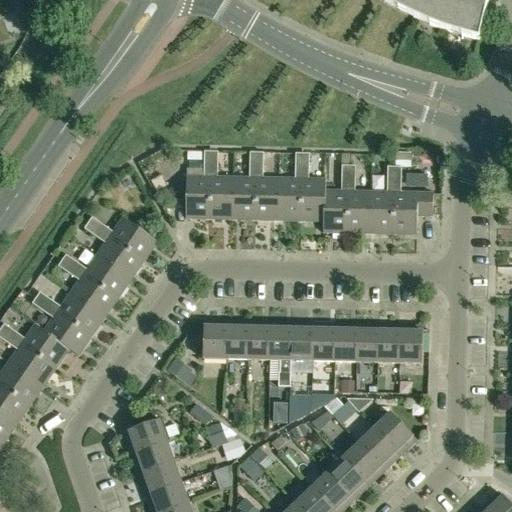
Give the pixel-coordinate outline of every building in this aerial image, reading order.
[(390,0),(402,6),(416,13),(405,37),(406,37),(414,19),(429,25),(446,32),(461,37),(478,41),(474,61),(484,20),(496,23),(500,6),(488,3),(489,2),(481,0),(390,0)] [(210,221),(211,152),(204,152),(204,178),(187,178),(186,220),(210,221)] [(233,179),(218,178),(218,153),(211,152),(210,221),(232,221),(233,179)] [(255,222),(257,153),(250,153),(249,179),(233,179),(232,221),(255,222)] [(279,180),(263,179),(264,154),(257,153),(255,222),(278,222),(279,180)] [(301,223),(302,154),(295,154),(295,180),(279,180),(278,222),(301,223)] [(326,181),(309,180),(309,154),(302,154),(301,223),(324,223),(325,192),(326,181)] [(347,235),(348,167),(342,166),(341,192),(325,192),(324,223),(323,234),(347,235)] [(371,193),(355,193),(355,167),(348,167),(347,235),(370,235),(371,193)] [(393,236),(394,167),(387,167),(387,193),(371,193),(370,235),(393,236)] [(433,194),(401,194),(401,168),(394,167),(393,236),(417,236),(417,218),(433,218),(433,194)] [(92,218),(88,224),(105,236),(109,230),(92,218)] [(158,243),(154,241),(123,219),(109,239),(112,241),(144,263),(158,243)] [(88,224),(84,230),(101,242),(105,236),(88,224)] [(144,263),(112,241),(109,239),(96,258),(131,282),(144,263)] [(66,256),(62,262),(79,273),(83,268),(66,256)] [(118,300),(131,282),(96,258),(83,276),(118,300)] [(62,262),(58,268),(75,279),(79,273),(62,262)] [(105,319),(118,300),(83,276),(70,295),(105,319)] [(40,294),(36,299),(53,311),(57,305),(40,294)] [(92,338),(105,319),(70,295),(57,314),(92,338)] [(36,299),(32,305),(49,316),(53,311),(36,299)] [(78,358),(92,338),(57,314),(44,332),(44,333),(69,351),(78,358)] [(226,361),(227,324),(204,323),(203,360),(226,361)] [(248,361),(248,324),(227,324),(226,361),(248,361)] [(269,362),(270,325),(248,324),(248,361),(269,362)] [(4,325),(0,331),(17,343),(21,337),(4,325)] [(290,388),(291,362),(292,325),(270,325),(269,362),(281,362),(281,373),(279,373),(278,388),(290,388)] [(313,363),(314,326),(292,325),(291,362),(313,363)] [(44,333),(44,332),(35,326),(21,346),(56,370),(69,351),(44,333)] [(335,363),(335,326),(314,326),(313,363),(335,363)] [(356,364),(357,326),(335,326),(335,363),(356,364)] [(378,364),(379,327),(357,326),(356,364),(378,364)] [(399,364),(400,327),(379,327),(378,364),(399,364)] [(400,327),(399,364),(422,365),(423,328),(400,327)] [(0,331),(0,339),(13,348),(17,343),(0,331)] [(43,388),(56,370),(21,346),(8,364),(43,388)] [(167,373),(187,387),(194,377),(174,363),(167,373)] [(0,386),(30,407),(43,388),(8,364),(0,376),(0,386)] [(341,385),(341,395),(354,395),(354,386),(341,385)] [(0,414),(17,426),(30,407),(0,386),(0,414)] [(342,407),(335,399),(325,408),(332,416),(342,407)] [(370,401),(346,400),(358,413),(370,401)] [(195,405),(189,413),(210,428),(216,420),(195,405)] [(287,406),(275,407),(276,425),(288,424),(287,406)] [(0,441),(4,445),(17,426),(0,414),(0,441)] [(244,424),(245,415),(233,414),(233,418),(233,424),(234,424),(236,424),(244,424)] [(374,430),(400,457),(417,442),(391,415),(374,430)] [(328,425),(321,418),(311,425),(319,434),(328,425)] [(132,456),(167,443),(159,422),(124,434),(132,456)] [(301,426),(291,432),(296,440),(306,435),(301,426)] [(384,472),(400,457),(374,430),(359,445),(384,472)] [(270,444),(276,452),(286,445),(280,437),(270,444)] [(245,451),(241,439),(222,446),(227,461),(238,457),(245,451)] [(139,476),(174,464),(167,443),(132,456),(139,476)] [(369,487),(384,472),(359,445),(343,460),(369,487)] [(258,448),(249,457),(256,464),(265,455),(258,448)] [(248,458),(238,468),(252,482),(262,472),(248,458)] [(353,502),(369,487),(343,460),(328,475),(353,502)] [(146,496),(181,484),(174,464),(139,476),(146,496)] [(332,511),(342,511),(353,502),(328,475),(312,490),(332,511)] [(151,511),(167,511),(188,505),(181,484),(146,496),(151,511)] [(302,511),(332,511),(312,490),(296,505),(302,511)] [(511,511),(511,506),(499,494),(483,509),(485,511),(511,511)] [(257,511),(246,500),(238,508),(241,511),(257,511)]
